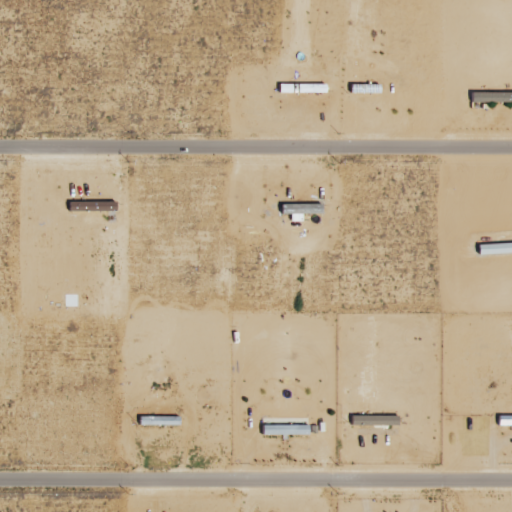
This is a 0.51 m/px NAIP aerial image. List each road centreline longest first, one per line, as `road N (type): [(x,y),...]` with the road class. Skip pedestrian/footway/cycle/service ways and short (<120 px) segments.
road 1 (residential): [(0,147),(511,147)]
road 2 (residential): [(511,476),(0,476)]
